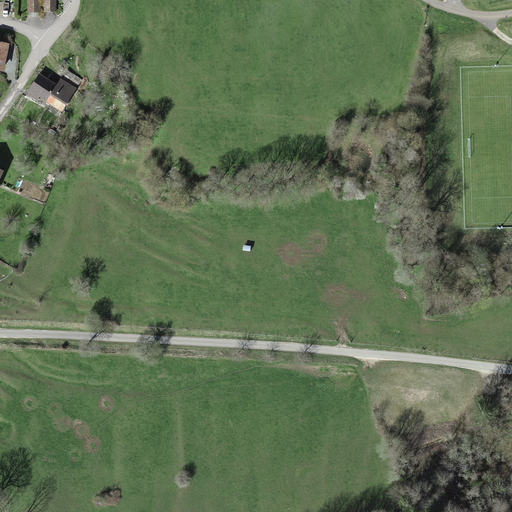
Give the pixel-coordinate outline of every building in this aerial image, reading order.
[(38,0),(28,0),(28,16),(39,16),(38,0)] [(43,0),(44,15),(55,15),(55,0),(43,0)] [(38,78),(28,97),(44,106),(49,99),(55,87),(38,78)] [(55,87),(49,99),(64,108),(73,91),(58,82),(55,87)] [(9,122),(6,129),(17,135),(21,128),(9,122)]
